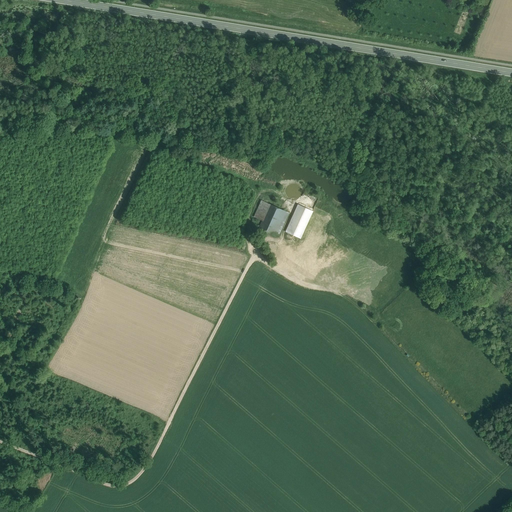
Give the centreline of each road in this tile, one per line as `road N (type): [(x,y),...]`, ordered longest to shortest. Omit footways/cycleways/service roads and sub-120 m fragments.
road 1 (secondary): [(511,73),(61,0)]
road 2 (unclassified): [(0,441),(125,484),(167,424),(252,255),(305,283)]
